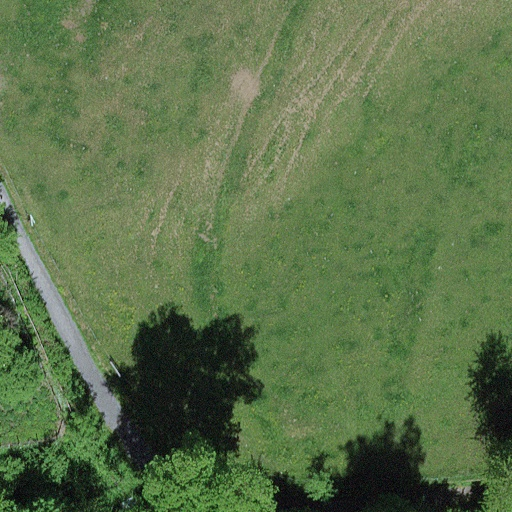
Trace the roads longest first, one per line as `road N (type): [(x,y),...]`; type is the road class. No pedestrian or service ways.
road 1 (track): [(0,201),(65,331),(137,445),(181,486),(236,511)]
road 2 (track): [(344,511),(511,494)]
